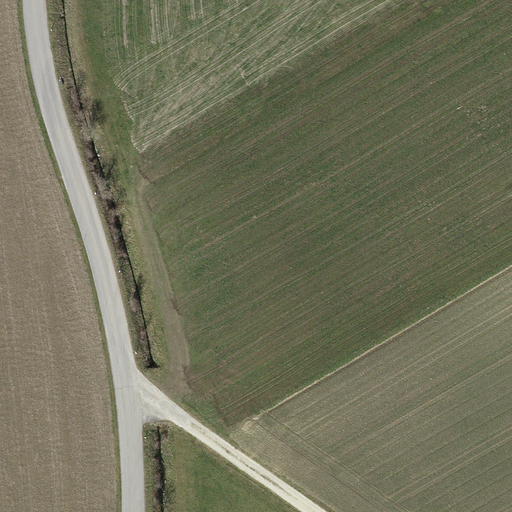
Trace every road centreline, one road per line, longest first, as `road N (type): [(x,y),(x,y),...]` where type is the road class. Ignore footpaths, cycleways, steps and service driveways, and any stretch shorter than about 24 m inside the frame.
road 1 (unclassified): [(134,511),(131,402),(109,298),(42,75),(36,0)]
road 2 (track): [(131,402),(319,511)]
